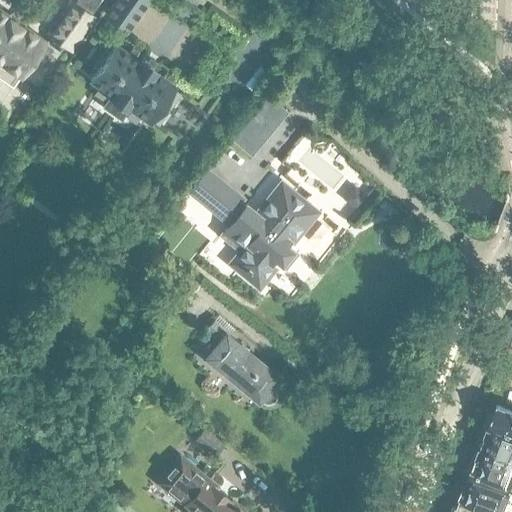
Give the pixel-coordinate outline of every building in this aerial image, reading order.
[(146,0),(116,0),(105,15),(127,31),(148,1),(146,0)] [(71,47),(92,18),(70,3),(49,32),(71,47)] [(0,61),(20,75),(43,42),(0,11),(0,61)] [(149,121),(174,86),(155,72),(156,71),(141,60),(140,61),(116,44),(91,80),(111,95),(104,104),(122,117),(129,107),(149,121)] [(275,118),(283,109),(267,96),(260,105),(275,118)] [(189,189),(187,191),(209,210),(227,224),(223,228),(222,228),(217,234),(236,250),(225,263),(259,291),(280,265),(285,270),(299,253),(288,245),(303,227),(299,224),(301,221),(308,227),(321,210),(280,177),(255,208),(246,201),(240,208),(237,206),(240,202),(242,203),(246,198),(207,166),(204,170),(204,171),(189,189)] [(143,264),(161,280),(177,263),(160,247),(143,264)] [(190,293),(201,279),(179,259),(172,277),(190,293)] [(207,357),(260,400),(263,402),(265,403),(268,403),(271,402),(274,400),(276,398),(277,394),(277,392),(276,389),(274,386),(280,379),(226,334),(228,331),(213,319),(206,328),(220,341),(207,357)] [(366,382),(352,370),(340,385),(353,396),(366,382)] [(488,426),(511,435),(511,410),(496,404),(493,414),(489,412),(485,423),(489,425),(488,426)] [(511,459),(511,435),(488,426),(484,435),(480,434),(476,445),(480,446),(480,447),(511,459)] [(204,428),(195,439),(214,455),(223,444),(204,428)] [(511,485),(511,484),(511,459),(480,447),(476,457),(472,456),(468,466),(472,468),(471,470),(511,485)] [(160,483),(196,511),(245,511),(215,488),(216,487),(180,457),(160,483)] [(460,497),(500,511),(501,511),(510,490),(469,475),(465,485),(461,483),(457,494),(461,496),(460,497)] [(500,511),(460,497),(457,507),(453,506),(450,511),(500,511)]
